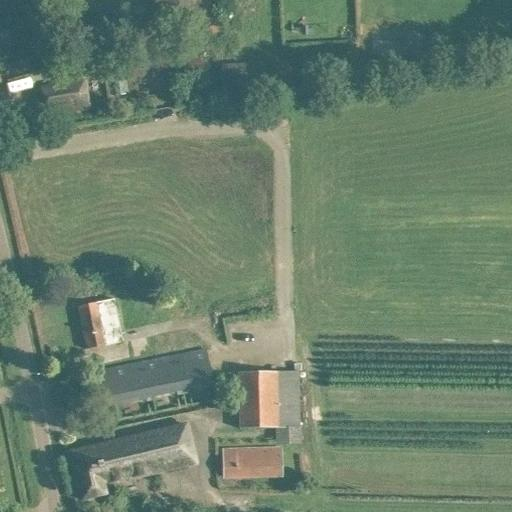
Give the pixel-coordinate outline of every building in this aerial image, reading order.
[(219,30),(216,0),(154,0),(158,36),(219,30)] [(425,53),(426,30),(374,28),(373,51),(425,53)] [(24,49),(2,54),(7,74),(29,68),(24,49)] [(371,79),(381,79),(381,54),(371,54),(371,79)] [(411,75),(423,75),(423,55),(411,55),(411,75)] [(244,64),(219,64),(220,88),(244,88),(244,64)] [(83,76),(43,84),(49,117),(89,109),(83,76)] [(112,78),(115,96),(125,94),(122,76),(112,78)] [(114,299),(97,302),(78,306),(87,349),(106,345),(123,341),(114,299)] [(159,335),(162,350),(175,347),(174,341),(181,340),(179,333),(173,335),(172,332),(159,335)] [(90,410),(110,406),(146,398),(146,397),(213,383),(206,349),(98,371),(99,375),(83,378),(90,410)] [(298,369),(237,372),(239,426),(300,425),(298,369)] [(195,463),(186,424),(68,452),(80,500),(105,494),(103,485),(195,463)] [(281,445),(221,446),(222,477),(282,476),(281,445)]
